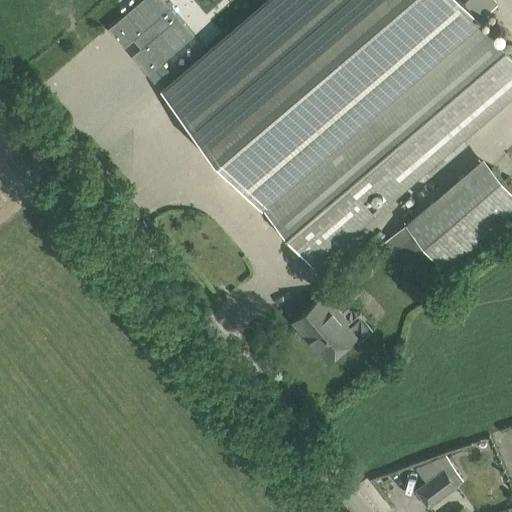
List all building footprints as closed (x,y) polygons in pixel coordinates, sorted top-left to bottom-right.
[(165,0),(138,0),(108,26),(124,44),(133,36),(141,45),(132,53),(148,71),(193,32),(165,0)] [(314,264),(511,93),(511,56),(463,0),(266,0),(163,90),(314,264)] [(431,251),(449,271),(511,217),(511,187),(484,155),(406,222),(407,224),(387,241),(410,269),(431,251)] [(323,296),(311,306),(296,319),(329,357),(356,334),(323,296)] [(416,489),(428,506),(456,485),(453,480),(461,474),(447,452),(416,466),(427,481),(416,489)]
